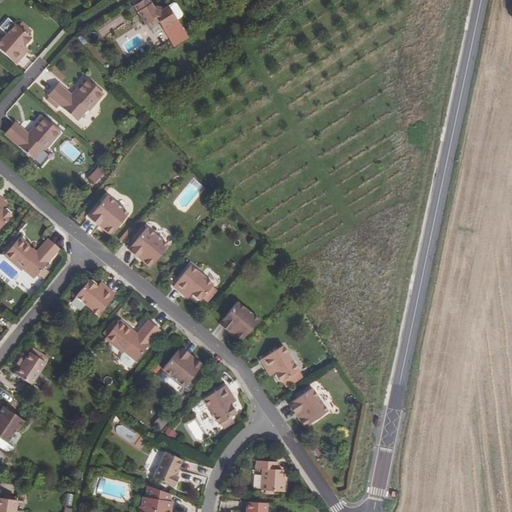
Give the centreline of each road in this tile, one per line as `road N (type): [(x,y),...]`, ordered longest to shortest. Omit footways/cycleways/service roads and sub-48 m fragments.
road 1 (tertiary): [(373,511),(482,0)]
road 2 (residential): [(273,414),(225,352),(91,243)]
road 3 (residential): [(91,243),(0,353)]
road 4 (residential): [(205,511),(229,450),(273,414)]
